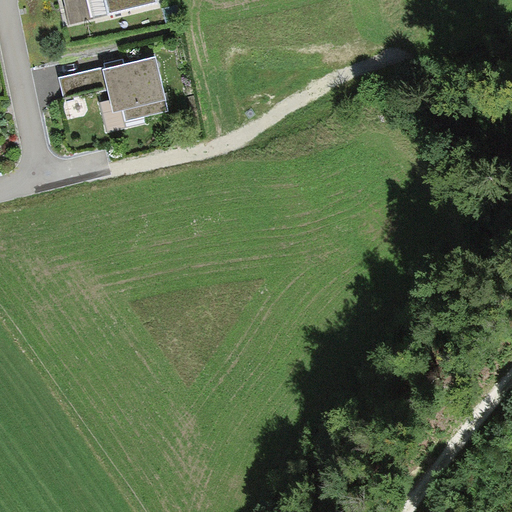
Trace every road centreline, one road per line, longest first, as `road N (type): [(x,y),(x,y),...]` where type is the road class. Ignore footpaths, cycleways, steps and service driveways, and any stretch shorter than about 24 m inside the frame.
road 1 (residential): [(41,179),(6,0)]
road 2 (track): [(511,376),(402,511)]
